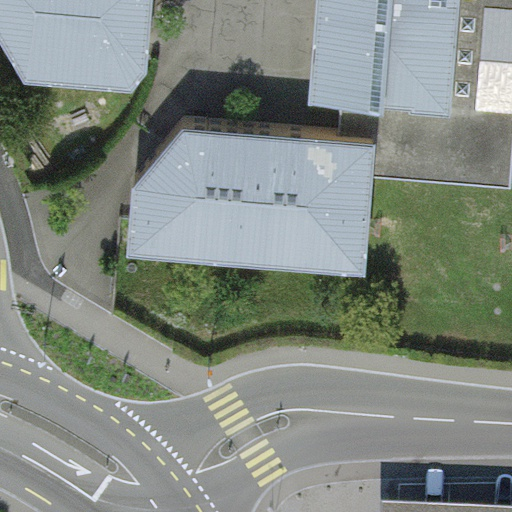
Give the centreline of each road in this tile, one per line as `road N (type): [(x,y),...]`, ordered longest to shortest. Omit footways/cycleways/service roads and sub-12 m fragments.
road 1 (residential): [(511,423),(332,413),(287,421),(248,437),(141,510)]
road 2 (tertiary): [(0,422),(43,436),(141,510)]
